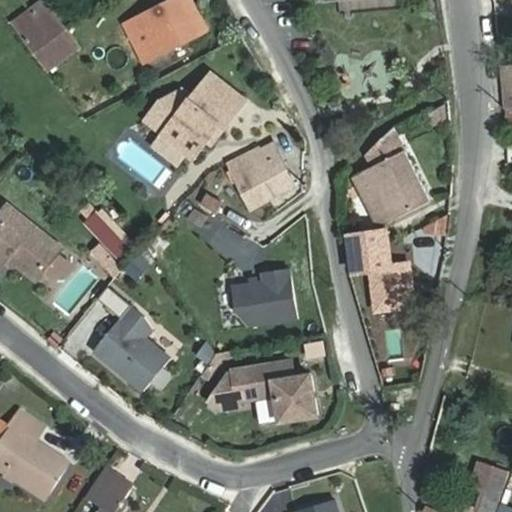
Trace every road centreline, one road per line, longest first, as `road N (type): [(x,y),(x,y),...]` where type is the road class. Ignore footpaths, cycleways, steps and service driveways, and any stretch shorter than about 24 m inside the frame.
road 1 (residential): [(244,0),(309,118),(325,165),(331,273),(389,443)]
road 2 (residential): [(464,0),(479,158),(410,448)]
road 3 (residential): [(389,443),(230,478),(173,458),(0,323)]
